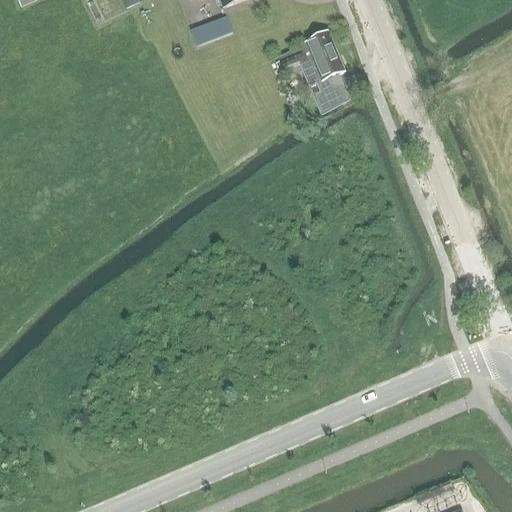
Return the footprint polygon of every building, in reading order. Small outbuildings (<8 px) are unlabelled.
[(15,0),(20,9),(39,0),(15,0)] [(121,0),(127,10),(140,4),(137,0),(121,0)] [(218,0),(222,10),(247,0),(218,0)] [(230,21),(193,32),(198,49),(235,38),(230,21)] [(298,63),(308,89),(344,74),(327,34),(268,65),(273,74),(291,67),(290,66),(298,63)] [(343,88),(321,97),(327,113),(348,101),(343,88)] [(433,493),(435,498),(454,491),(452,486),(433,493)] [(416,506),(435,498),(433,493),(414,501),(416,506)]
